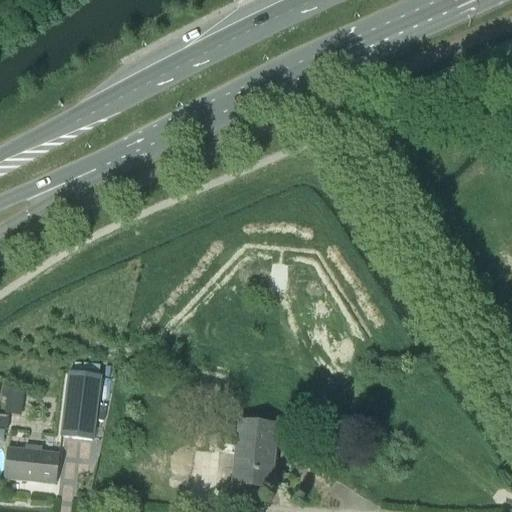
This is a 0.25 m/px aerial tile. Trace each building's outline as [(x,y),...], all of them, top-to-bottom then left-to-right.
[(68,374),(60,438),(92,442),(100,379),(98,378),(99,367),(83,365),(81,376),(68,374)] [(173,400),(174,390),(149,389),(148,398),(173,400)] [(7,416),(20,417),(24,391),(11,390),(7,416)] [(238,425),(275,429),(277,414),(239,410),(238,425)] [(268,491),(275,429),(238,425),(231,487),(268,491)] [(165,492),(172,452),(135,446),(128,486),(165,492)] [(8,451),(4,481),(56,487),(59,457),(42,455),(42,450),(26,448),(25,453),(8,451)]
